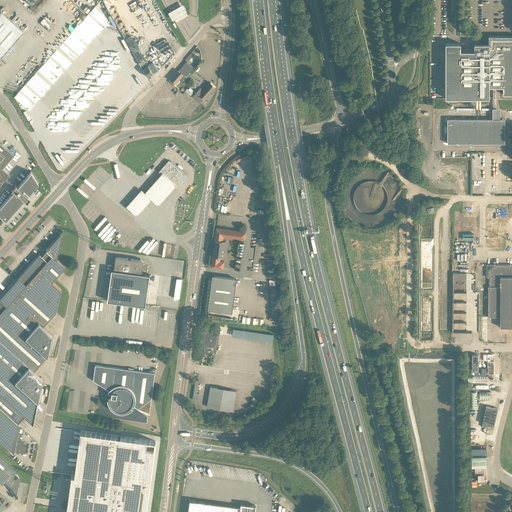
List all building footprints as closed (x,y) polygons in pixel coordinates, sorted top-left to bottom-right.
[(187,13),(186,12),(183,6),(169,14),(173,21),(187,13)] [(0,57),(23,31),(1,11),(0,11),(0,57)] [(136,56),(139,62),(142,60),(144,59),(144,58),(138,48),(131,36),(125,40),(135,57),(136,56)] [(446,98),(489,98),(489,87),(504,87),(504,94),(511,94),(511,36),(489,36),(489,51),(461,51),(461,43),(446,43),(446,98)] [(139,62),(148,76),(158,70),(153,63),(146,67),(142,60),(139,62)] [(183,75),(181,77),(184,80),(194,68),(187,61),(178,71),(183,75)] [(183,75),(178,71),(169,82),(173,86),(181,77),(183,75)] [(200,88),(193,96),(201,103),(215,87),(211,83),(203,91),(200,88)] [(493,143),(493,119),(447,119),(447,143),(493,143)] [(0,142),(0,184),(4,179),(6,178),(9,174),(2,168),(14,155),(0,142)] [(159,172),(162,174),(162,175),(163,175),(177,188),(178,187),(179,186),(187,177),(169,160),(159,172)] [(13,191),(8,196),(0,205),(0,215),(5,220),(23,200),(26,202),(30,198),(27,195),(38,183),(30,171),(17,187),(15,185),(14,185),(6,178),(4,179),(13,187),(11,189),(13,191)] [(141,188),(126,204),(137,214),(152,198),(159,204),(177,183),(163,171),(145,191),(141,188)] [(211,266),(216,267),(223,268),(224,261),(220,261),(220,256),(223,257),(226,240),(222,240),(223,235),(245,238),(246,232),(217,228),(211,266)] [(0,407),(17,423),(36,402),(37,403),(42,379),(33,371),(47,356),(51,334),(43,326),(56,312),(60,290),(52,282),(65,268),(56,260),(63,231),(62,231),(62,232),(45,250),(46,251),(41,257),(39,255),(0,297),(0,407)] [(146,306),(150,275),(142,274),(144,260),(114,256),(113,264),(114,266),(114,270),(112,269),(107,301),(146,306)] [(511,327),(511,264),(486,265),(486,277),(489,277),(489,287),(488,287),(488,317),(500,317),(500,327),(511,327)] [(208,316),(216,317),(231,319),(236,279),(213,276),(208,316)] [(200,350),(216,352),(220,328),(204,325),(200,350)] [(232,336),(273,341),(274,334),(233,328),(232,336)] [(155,373),(95,365),(93,380),(109,390),(108,392),(112,394),(112,397),(113,397),(112,401),(101,397),(98,416),(142,419),(143,411),(149,415),(155,373)] [(488,375),(468,375),(467,383),(488,383),(488,375)] [(210,386),(207,407),(234,411),(237,390),(210,386)] [(479,392),(479,400),(490,400),(490,392),(479,392)] [(481,427),(487,428),(488,425),(493,426),(497,408),(486,406),(481,427)] [(16,441),(18,434),(20,426),(17,423),(0,407),(0,441),(14,454),(14,451),(25,454),(26,447),(23,443),(16,441)] [(146,511),(156,441),(81,430),(75,474),(72,474),(66,511),(146,511)] [(0,483),(1,484),(5,481),(16,494),(19,481),(19,479),(19,478),(18,477),(18,476),(17,475),(16,474),(15,474),(14,473),(12,473),(15,469),(0,455),(0,483)] [(478,475),(479,481),(488,480),(487,456),(472,457),(472,468),(475,468),(475,475),(478,475)] [(198,511),(200,501),(190,500),(188,511),(198,511)] [(254,511),(256,506),(241,504),(240,507),(200,501),(198,511),(254,511)]
